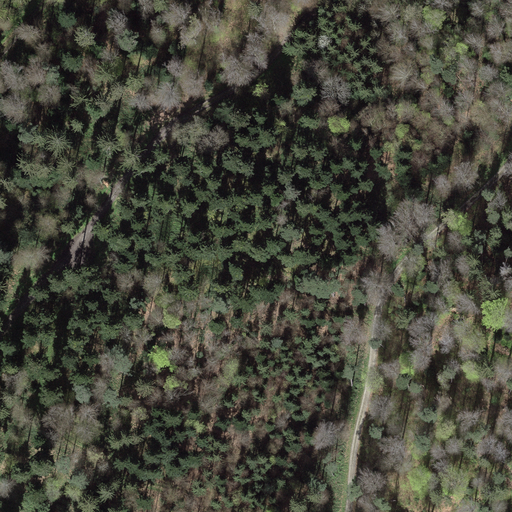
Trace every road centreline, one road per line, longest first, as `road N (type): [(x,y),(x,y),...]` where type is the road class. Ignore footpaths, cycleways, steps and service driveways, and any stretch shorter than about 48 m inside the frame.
road 1 (track): [(327,0),(246,80),(160,135),(0,338)]
road 2 (track): [(511,159),(418,245),(384,288),(347,511)]
